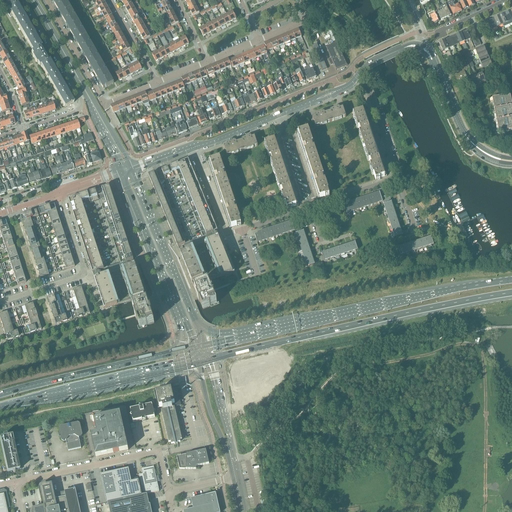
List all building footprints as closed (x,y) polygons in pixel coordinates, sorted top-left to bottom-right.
[(7,10),(8,9),(16,5),(16,4),(13,0),(0,0),(4,7),(5,7),(7,10)] [(99,8),(106,5),(103,0),(101,0),(96,3),(98,6),(97,7),(98,9),(99,8)] [(187,5),(190,10),(197,7),(195,4),(197,3),(197,2),(200,1),(199,0),(196,0),(194,1),(194,2),(187,5)] [(457,0),(459,3),(463,10),(464,10),(465,9),(466,9),(468,8),(464,0),(457,0)] [(164,9),(170,6),(168,1),(161,4),(164,9)] [(447,3),(453,15),(458,13),(454,6),(452,2),(452,1),(447,3)] [(454,1),(452,2),(454,6),(458,13),(462,11),(459,4),(456,5),(454,1)] [(75,15),(67,2),(56,8),(59,11),(60,11),(61,13),(60,13),(61,15),(62,15),(63,17),(62,17),(64,21),(75,15)] [(8,9),(16,23),(25,18),(22,12),(22,11),(21,10),(17,4),(18,4),(17,4),(16,4),(16,5),(8,9)] [(126,8),(129,13),(135,10),(132,4),(126,8)] [(440,6),(443,11),(446,18),(448,17),(449,17),(450,17),(451,16),(448,9),(446,4),(440,6)] [(101,15),(102,13),(109,10),(106,5),(99,8),(101,12),(99,13),(101,15)] [(165,16),(167,15),(173,12),(170,6),(164,9),(166,13),(164,13),(164,14),(165,16)] [(197,7),(190,10),(193,16),(199,13),(197,7)] [(446,18),(443,11),(441,9),(436,11),(441,21),(441,20),(442,21),(443,20),(444,19),(446,18)] [(102,18),(104,20),(105,19),(112,15),(109,10),(102,13),(104,16),(102,18)] [(129,13),(132,19),(138,15),(135,10),(129,13)] [(167,15),(169,20),(176,17),(173,12),(167,15)] [(232,12),(227,15),(230,22),(236,19),(232,12)] [(429,21),(431,20),(433,24),(434,24),(435,24),(436,24),(436,23),(439,21),(435,13),(433,14),(434,15),(428,18),(429,21)] [(132,19),(135,24),(141,20),(139,17),(141,16),(140,14),(138,15),(132,19)] [(503,15),(499,17),(503,25),(508,22),(505,14),(504,15),(503,15)] [(83,29),(75,15),(64,21),(66,25),(68,24),(69,26),(68,27),(69,29),(70,28),(71,30),(70,31),(72,35),(83,29)] [(227,15),(221,18),(225,25),(230,22),(227,15)] [(109,25),(115,22),(112,16),(106,20),(108,23),(106,24),(103,26),(102,27),(98,29),(99,31),(103,29),(104,28),(107,26),(109,25)] [(171,24),(169,25),(170,27),(172,26),(179,23),(176,17),(169,20),(171,24)] [(495,19),(494,19),(497,27),(503,25),(499,17),(495,19),(495,18),(495,19)] [(16,23),(25,37),(33,32),(30,26),(30,25),(29,24),(25,18),(16,23)] [(221,18),(216,21),(220,28),(225,25),(221,18)] [(497,27),(494,19),(492,20),(492,19),(492,20),(488,22),(492,30),(492,29),(497,27)] [(135,24),(138,29),(144,26),(141,20),(135,24)] [(216,21),(210,24),(214,30),(220,28),(216,21)] [(112,31),(118,27),(115,22),(109,25),(111,28),(109,29),(109,30),(110,32),(112,31)] [(210,24),(205,27),(209,33),(214,30),(210,24)] [(138,29),(141,35),(147,31),(145,28),(147,26),(146,25),(144,26),(138,29)] [(115,36),(121,32),(118,27),(112,31),(114,34),(112,35),(113,37),(115,36)] [(209,33),(205,27),(199,29),(203,36),(209,33)] [(90,42),(83,29),(72,35),(74,38),(75,38),(76,40),(75,40),(77,43),(78,42),(79,44),(78,45),(80,48),(90,42)] [(147,31),(141,35),(144,40),(150,37),(148,33),(150,32),(149,30),(147,31)] [(298,30),(293,32),(296,39),(301,37),(298,30)] [(465,32),(461,34),(464,41),(470,39),(470,40),(467,31),(465,32),(465,31),(465,32)] [(25,37),(33,51),(40,47),(42,46),(41,46),(38,40),(38,39),(37,38),(33,32),(25,37)] [(118,41),(124,38),(121,32),(115,36),(117,39),(115,40),(115,41),(116,42),(118,41)] [(293,32),(287,34),(290,42),(296,39),(293,32)] [(287,34),(281,37),(284,44),(290,42),(287,34)] [(457,35),(456,36),(459,44),(464,41),(461,34),(457,35)] [(454,37),(450,38),(453,46),(459,44),(456,36),(454,37),(454,36),(454,37)] [(185,37),(179,40),(183,47),(189,44),(185,37)] [(281,37),(275,39),(278,46),(284,44),(281,37)] [(119,48),(121,47),(127,43),(124,38),(118,41),(120,44),(118,45),(118,46),(119,48)] [(446,40),(444,41),(448,49),(453,46),(450,38),(446,40)] [(275,39),(270,42),(273,49),(278,46),(275,39)] [(179,40),(174,43),(178,50),(183,47),(179,40)] [(448,49),(444,41),(443,41),(443,42),(439,43),(442,52),(443,52),(442,51),(448,49)] [(98,56),(90,42),(80,48),(82,52),(83,51),(84,53),(83,54),(84,56),(85,56),(87,58),(85,58),(88,62),(98,56)] [(273,49),(270,42),(264,44),(267,51),(273,49)] [(326,48),(331,59),(328,60),(331,65),(333,64),(336,70),(347,65),(337,42),(326,48)] [(127,43),(121,47),(124,52),(130,49),(127,43)] [(174,43),(168,46),(172,53),(178,50),(174,43)] [(312,46),(314,51),(322,71),(327,69),(317,44),(312,46)] [(168,46),(163,49),(167,56),(172,53),(168,46)] [(264,46),(258,49),(261,56),(267,54),(264,46)] [(475,50),(477,55),(485,51),(483,46),(475,50)] [(39,66),(41,65),(48,61),(45,55),(45,54),(43,53),(40,47),(33,51),(31,52),(33,55),(32,56),(37,63),(39,66)] [(163,49),(158,52),(161,59),(167,56),(163,49)] [(258,49),(253,51),(256,58),(261,56),(258,49)] [(253,51),(247,54),(250,61),(256,58),(253,51)] [(477,55),(479,59),(487,55),(485,51),(477,55)] [(161,59),(158,52),(152,55),(156,62),(161,59)] [(247,54),(241,56),(244,63),(250,61),(247,54)] [(2,61),(4,64),(10,60),(8,55),(7,56),(6,55),(4,57),(4,58),(2,59),(3,61),(2,61)] [(479,59),(481,64),(490,60),(487,55),(479,59)] [(106,70),(98,56),(88,62),(90,66),(91,65),(92,67),(91,68),(92,70),(93,69),(94,71),(93,72),(95,76),(106,70)] [(241,56),(235,58),(238,66),(244,63),(241,56)] [(238,66),(235,58),(230,61),(233,68),(238,66)] [(228,59),(222,62),(225,69),(231,66),(228,59)] [(6,66),(7,68),(9,67),(9,66),(11,64),(12,65),(17,62),(16,60),(12,62),(10,60),(4,64),(5,66),(6,66)] [(41,65),(49,79),(58,74),(54,68),(54,67),(53,66),(49,60),(50,60),(48,61),(41,65)] [(490,60),(481,64),(483,69),(492,65),(490,60)] [(7,70),(9,73),(15,69),(14,67),(18,65),(17,62),(12,65),(11,64),(9,66),(9,67),(7,68),(8,70),(7,70)] [(138,62),(132,65),(136,72),(142,69),(138,62)] [(222,62),(217,64),(220,71),(225,69),(222,62)] [(217,64),(211,66),(214,74),(220,71),(217,64)] [(454,75),(460,88),(470,84),(469,82),(472,81),(474,86),(485,82),(482,74),(471,78),(470,76),(467,77),(464,71),(470,68),(468,64),(459,68),(459,69),(460,71),(461,72),(454,75)] [(132,65),(127,68),(130,75),(136,72),(132,65)] [(214,74),(211,66),(205,69),(208,76),(214,74)] [(122,71),(121,71),(125,78),(130,75),(127,68),(123,70),(122,67),(121,68),(122,71)] [(297,68),(300,75),(297,76),(300,84),(301,83),(301,84),(303,83),(303,82),(305,82),(302,74),(301,71),(300,67),(297,68)] [(311,79),(308,71),(306,67),(304,68),(306,72),(303,73),(306,81),(307,81),(308,81),(309,81),(309,80),(311,79)] [(11,75),(12,77),(14,76),(14,75),(16,74),(16,75),(22,71),(21,69),(17,71),(15,69),(9,73),(10,75),(11,75)] [(204,69),(199,72),(202,79),(207,76),(204,69)] [(308,71),(311,79),(314,78),(316,78),(316,77),(317,77),(313,69),(310,70),(310,69),(308,69),(308,71)] [(114,83),(106,70),(95,76),(97,79),(99,79),(100,81),(99,81),(100,83),(101,83),(102,85),(101,85),(103,89),(114,83)] [(12,79),(14,82),(20,78),(19,76),(23,73),(22,71),(16,75),(16,74),(14,75),(14,76),(12,77),(13,79),(12,79)] [(125,78),(121,71),(116,74),(119,81),(125,78)] [(294,77),(291,79),(294,86),(295,86),(296,86),(297,85),(299,84),(296,77),(297,76),(295,71),(292,72),(294,76),(294,77)] [(199,72),(193,74),(196,81),(202,79),(199,72)] [(49,79),(57,93),(66,88),(62,82),(62,81),(61,80),(58,74),(49,79)] [(193,74),(187,76),(190,83),(196,81),(193,74)] [(190,83),(187,76),(181,79),(184,86),(190,83)] [(283,78),(284,82),(287,89),(288,89),(289,89),(290,88),(293,87),(290,79),(288,76),(283,78)] [(283,78),(279,80),(280,83),(279,84),(274,86),(277,93),(278,93),(279,93),(280,92),(282,91),(280,86),(281,85),(285,84),(283,78)] [(181,81),(176,83),(178,90),(184,88),(181,81)] [(17,88),(18,90),(19,91),(23,88),(25,87),(23,82),(21,83),(21,82),(19,84),(16,86),(17,88)] [(176,83),(170,85),(173,93),(178,90),(176,83)] [(170,85),(164,88),(167,95),(173,93),(170,85)] [(265,98),(266,98),(267,98),(268,97),(270,96),(265,85),(263,86),(265,88),(266,89),(262,91),(265,98)] [(197,96),(208,91),(206,86),(195,91),(197,96)] [(271,96),(272,96),(273,96),(273,95),(276,94),(272,86),(267,89),(270,96),(271,96)] [(18,96),(25,94),(26,94),(23,88),(19,91),(18,90),(16,92),(18,96)] [(66,88),(57,93),(65,107),(64,108),(65,108),(74,102),(73,102),(70,96),(70,95),(69,94),(66,88)] [(164,88),(158,90),(161,97),(167,95),(164,88)] [(253,92),(254,94),(257,101),(258,101),(260,101),(260,100),(262,99),(259,92),(258,89),(253,92)] [(158,90),(153,92),(155,99),(161,97),(158,90)] [(247,94),(251,104),(256,102),(253,95),(250,96),(248,90),(246,90),(247,94)] [(155,99),(153,92),(147,94),(150,102),(155,99)] [(145,93),(139,95),(142,102),(148,100),(145,93)] [(206,96),(208,101),(209,103),(213,102),(215,107),(217,107),(213,96),(212,93),(208,95),(207,95),(206,96)] [(251,104),(247,94),(245,95),(247,98),(243,99),(246,106),(251,104)] [(511,130),(511,105),(510,94),(492,97),(499,133),(511,130)] [(139,95),(134,97),(136,105),(142,102),(139,95)] [(134,97),(128,99),(131,107),(136,105),(134,97)] [(43,106),(45,114),(48,113),(50,112),(49,109),(48,106),(47,101),(46,102),(45,98),(41,100),(42,103),(43,106)] [(128,99),(122,102),(125,109),(131,107),(128,99)] [(242,99),(236,101),(239,109),(240,108),(241,109),(242,108),(242,107),(245,107),(242,99)] [(49,101),(47,101),(48,106),(49,109),(50,112),(52,111),(52,112),(55,111),(54,110),(55,110),(53,103),(50,104),(49,101)] [(223,104),(224,106),(227,114),(228,113),(228,114),(230,113),(230,112),(233,111),(230,104),(228,105),(226,101),(223,103),(223,104)] [(239,109),(236,101),(231,104),(234,111),(237,110),(239,109)] [(122,102),(116,104),(119,111),(125,109),(122,102)] [(119,111),(116,104),(111,106),(113,113),(119,111)] [(227,114),(224,106),(219,109),(222,116),(225,115),(227,114)] [(343,108),(328,113),(331,122),(346,117),(343,108)] [(218,109),(212,111),(215,119),(216,118),(216,119),(218,118),(218,117),(221,116),(218,109)] [(201,110),(199,111),(204,124),(209,122),(206,114),(203,115),(201,110)] [(387,176),(370,126),(365,110),(353,114),(375,180),(387,176)] [(215,119),(212,111),(207,113),(210,121),(213,120),(215,119)] [(331,122),(328,113),(312,118),(315,127),(331,122)] [(195,116),(190,118),(194,128),(199,126),(196,118),(195,116)] [(182,125),(180,126),(180,124),(175,126),(178,134),(187,131),(185,125),(182,126),(182,125)] [(141,146),(136,131),(135,130),(134,130),(133,127),(128,129),(132,140),(133,140),(136,148),(137,149),(138,148),(139,147),(141,146)] [(141,129),(143,137),(146,145),(148,144),(149,145),(151,144),(151,143),(149,135),(146,136),(145,131),(144,128),(141,129)] [(163,140),(160,132),(159,132),(158,129),(155,130),(156,134),(158,141),(163,140)] [(330,195),(308,129),(296,133),(318,199),(330,195)] [(138,131),(136,131),(141,146),(143,146),(144,146),(145,146),(146,145),(143,137),(141,137),(139,132),(139,133),(138,131)] [(21,135),(23,143),(24,145),(29,144),(26,133),(21,135)] [(12,138),(11,139),(14,146),(16,145),(17,149),(20,148),(19,145),(18,145),(16,137),(14,138),(14,137),(12,138)] [(255,137),(239,142),(242,151),(258,146),(255,137)] [(7,140),(6,140),(9,148),(12,147),(12,149),(14,149),(14,146),(11,139),(9,139),(7,140)] [(2,142),(1,142),(4,149),(6,149),(7,151),(10,151),(9,148),(6,140),(4,141),(4,140),(2,141),(2,142)] [(299,205),(287,171),(277,140),(265,144),(286,209),(299,205)] [(242,151),(239,142),(224,147),(227,156),(242,151)] [(98,161),(100,160),(98,153),(97,151),(89,153),(93,163),(98,162),(98,161)] [(83,155),(87,165),(92,164),(89,154),(83,155)] [(79,155),(76,156),(80,168),(85,166),(83,159),(81,160),(79,155)] [(58,157),(59,162),(63,173),(68,171),(66,163),(63,164),(61,156),(58,157)] [(41,163),(41,164),(46,179),(51,177),(48,170),(46,171),(44,166),(43,165),(44,164),(42,158),(39,159),(41,163)] [(241,224),(229,188),(220,158),(208,162),(229,228),(241,224)] [(182,162),(170,167),(172,173),(184,168),(184,167),(182,162)] [(46,179),(41,164),(38,164),(40,169),(38,170),(39,173),(41,181),(46,179)] [(58,175),(55,167),(53,168),(52,164),(49,165),(53,177),(58,175)] [(33,169),(31,170),(35,182),(40,181),(38,172),(34,173),(33,169)] [(35,182),(31,170),(29,170),(30,174),(27,176),(30,184),(35,182)] [(159,172),(149,176),(151,181),(161,177),(159,172)] [(21,175),(19,176),(23,186),(28,185),(25,176),(22,177),(21,175)] [(2,180),(6,192),(11,190),(8,182),(5,183),(4,180),(3,176),(1,176),(2,180)] [(7,177),(12,190),(17,188),(14,180),(11,181),(10,176),(7,177)] [(151,181),(153,186),(163,181),(161,177),(151,181)] [(163,181),(153,186),(154,190),(165,186),(163,181)] [(109,186),(99,190),(101,195),(111,191),(110,188),(110,189),(109,186)] [(165,186),(154,190),(156,195),(167,191),(165,186)] [(111,191),(101,195),(102,200),(113,196),(111,191)] [(167,191),(156,195),(158,200),(169,196),(167,191)] [(345,214),(382,202),(381,198),(379,192),(378,193),(378,194),(343,206),(342,206),(345,214)] [(88,193),(75,197),(77,203),(89,199),(88,193)] [(382,202),(383,205),(391,202),(389,195),(381,198),(382,202)] [(113,196),(102,200),(104,205),(114,201),(113,196)] [(169,196),(158,200),(160,204),(170,200),(169,196)] [(170,200),(160,204),(162,209),(172,205),(170,200)] [(114,201),(104,205),(105,209),(116,206),(114,201)] [(382,205),(384,211),(393,208),(391,202),(392,202),(391,202),(383,205),(382,205)] [(40,215),(48,212),(56,209),(55,204),(54,204),(56,209),(53,210),(52,205),(50,206),(43,208),(38,209),(40,215)] [(172,205),(162,209),(164,214),(174,210),(172,205)] [(116,206),(105,209),(107,214),(117,211),(116,206)] [(384,211),(386,216),(395,213),(393,208),(384,211)] [(20,215),(22,221),(31,218),(39,216),(37,210),(23,214),(25,219),(22,220),(21,215),(20,215)] [(176,214),(174,210),(164,214),(166,219),(176,214)] [(117,211),(107,214),(108,219),(119,216),(117,211)] [(386,216),(387,222),(397,219),(395,213),(386,216)] [(176,214),(166,219),(168,223),(178,219),(176,214)] [(119,216),(108,219),(110,224),(121,220),(119,216)] [(180,224),(178,219),(168,223),(170,228),(180,224)] [(387,222),(389,227),(399,224),(397,219),(387,222)] [(121,220),(110,224),(112,229),(122,225),(121,220)] [(295,231),(293,227),(292,221),(290,222),(290,223),(255,235),(254,235),(257,243),(258,243),(257,243),(295,231)] [(182,229),(180,224),(170,228),(172,233),(182,229)] [(293,227),(295,231),(296,234),(303,231),(301,224),(293,227)] [(389,227),(391,233),(400,230),(399,224),(389,227)] [(122,225),(112,229),(113,234),(124,230),(122,225)] [(184,233),(182,229),(172,233),(174,237),(184,233)] [(124,230),(113,234),(115,238),(125,235),(124,230)] [(400,230),(391,233),(393,239),(403,235),(402,235),(400,230)] [(296,234),(297,239),(305,237),(304,232),(304,231),(303,231),(296,234)] [(186,238),(184,233),(174,237),(176,242),(186,238)] [(125,235),(115,238),(116,243),(127,240),(125,235)] [(431,237),(425,239),(428,246),(434,245),(431,236),(431,237)] [(208,244),(222,276),(234,273),(221,241),(220,241),(218,237),(214,238),(213,238),(213,239),(206,242),(208,242),(208,244)] [(186,238),(176,242),(178,247),(188,243),(186,238)] [(425,239),(420,241),(422,248),(428,246),(425,239)] [(127,240),(116,243),(118,248),(128,245),(127,240)] [(420,241),(414,243),(417,250),(422,248),(420,241)] [(299,245),(301,250),(309,248),(307,242),(299,245)] [(355,242),(349,244),(352,252),(358,250),(355,242)] [(414,243),(409,244),(411,252),(417,250),(414,243)] [(222,276),(208,244),(193,250),(204,277),(206,281),(222,276)] [(349,244),(344,246),(346,254),(352,252),(349,244)] [(409,244),(403,246),(406,254),(411,252),(409,244)] [(128,245),(118,248),(120,253),(130,250),(128,245)] [(344,246),(338,248),(341,256),(346,254),(344,246)] [(406,254),(403,246),(398,248),(398,247),(397,247),(400,256),(406,254)] [(193,248),(193,247),(180,252),(192,282),(204,277),(193,250),(192,248),(193,248)] [(301,250),(303,256),(311,253),(309,248),(301,250)] [(338,248),(333,250),(335,257),(341,256),(338,248)] [(130,250),(120,253),(121,258),(132,254),(130,250)] [(333,250),(327,252),(330,259),(335,257),(333,250)] [(330,259),(327,252),(322,253),(324,261),(330,259)] [(303,256),(305,261),(312,259),(311,253),(303,256)] [(132,254),(121,258),(123,263),(133,260),(132,254)] [(312,259),(305,261),(307,267),(315,264),(314,264),(312,259)] [(73,261),(65,264),(66,269),(75,266),(74,263),(74,261),(73,261)] [(150,310),(151,309),(150,309),(135,265),(101,276),(100,276),(99,276),(95,278),(97,282),(96,283),(104,309),(118,304),(124,302),(131,300),(132,304),(135,314),(134,314),(136,320),(137,320),(139,325),(140,325),(146,323),(147,325),(154,323),(152,315),(152,313),(151,311),(150,311),(150,310)] [(47,269),(39,272),(41,277),(49,275),(47,269)] [(24,277),(16,280),(17,285),(26,282),(24,277)] [(204,277),(192,282),(194,287),(208,282),(207,280),(206,281),(204,277)] [(208,282),(194,287),(197,296),(199,301),(199,302),(200,302),(203,309),(210,306),(211,307),(219,304),(218,300),(216,301),(214,296),(215,295),(213,291),(212,290),(211,290),(208,283),(208,282)] [(73,290),(76,297),(84,294),(82,287),(73,290)] [(76,297),(78,304),(86,301),(84,294),(76,297)] [(50,305),(58,303),(56,295),(47,298),(50,305)] [(78,304),(80,310),(80,311),(88,308),(86,301),(78,304)] [(24,306),(26,313),(35,310),(33,303),(24,306)] [(52,312),(60,309),(58,303),(50,305),(52,312)] [(80,311),(80,310),(72,313),(74,319),(79,317),(85,315),(90,313),(88,308),(80,311)] [(53,315),(54,319),(63,316),(60,309),(52,312),(52,313),(52,315),(53,315)] [(26,313),(29,320),(37,317),(35,310),(26,313)] [(1,321),(9,319),(7,312),(0,313),(0,319),(1,321)] [(63,316),(54,319),(56,324),(72,319),(71,313),(63,316)] [(29,320),(31,326),(31,327),(39,324),(37,317),(29,320)] [(3,328),(11,326),(9,319),(1,321),(3,328)] [(31,327),(31,326),(23,329),(25,335),(41,329),(39,324),(31,327)] [(4,331),(5,335),(14,332),(11,326),(3,328),(3,329),(3,331),(4,331)] [(14,332),(5,335),(7,340),(12,339),(18,337),(19,337),(23,335),(21,329),(14,332)] [(163,409),(161,410),(169,442),(171,442),(171,444),(174,443),(175,444),(177,444),(177,443),(180,442),(180,440),(182,439),(175,407),(181,406),(177,389),(155,394),(158,408),(163,407),(163,409)] [(146,419),(146,420),(146,419),(155,417),(154,415),(154,411),(153,411),(153,410),(153,406),(152,406),(152,404),(143,406),(143,405),(139,406),(139,407),(130,409),(130,411),(131,414),(130,416),(132,417),(132,420),(133,422),(142,420),(142,421),(142,420),(146,419)] [(128,450),(120,413),(96,419),(96,418),(94,418),(93,418),(92,419),(91,420),(91,421),(92,420),(92,421),(94,421),(97,434),(91,435),(96,457),(128,450)] [(65,424),(48,428),(56,463),(90,455),(82,420),(65,424)] [(0,438),(0,439),(7,472),(21,469),(17,449),(15,450),(12,436),(6,437),(6,435),(2,436),(3,438),(0,438)] [(179,469),(192,469),(192,467),(209,464),(206,450),(177,456),(179,469)] [(154,467),(142,469),(143,474),(139,475),(143,495),(159,491),(157,481),(154,467)] [(128,469),(114,472),(116,478),(130,475),(128,469)] [(101,475),(105,495),(119,492),(117,485),(116,478),(114,472),(102,475),(101,475)] [(130,475),(116,478),(117,485),(131,482),(130,480),(130,475)] [(131,482),(117,485),(119,492),(121,500),(142,495),(139,481),(138,481),(131,482)] [(80,511),(76,489),(64,492),(54,494),(52,483),(47,484),(45,482),(39,486),(44,507),(33,509),(33,508),(32,509),(33,510),(34,511),(80,511)] [(0,511),(7,511),(6,508),(10,508),(6,491),(3,489),(0,489),(0,511)] [(119,492),(105,495),(106,499),(107,503),(121,500),(119,492)] [(193,509),(183,511),(219,511),(216,494),(216,493),(215,493),(191,499),(193,509)] [(151,511),(150,505),(150,504),(149,505),(147,494),(108,503),(109,511),(151,511)]
